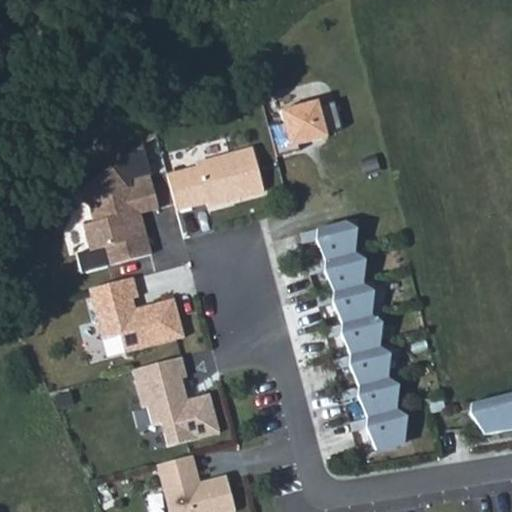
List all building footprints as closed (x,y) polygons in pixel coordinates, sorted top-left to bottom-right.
[(268,126),(277,156),(299,150),(298,145),(327,137),(326,133),(341,129),(334,102),(319,106),(317,100),(280,110),(283,123),(268,126)] [(197,167),(167,175),(176,210),(206,202),(207,206),(264,191),(252,148),(195,163),(197,167)] [(376,155),(362,159),(366,176),(381,172),(376,155)] [(125,183),(108,160),(76,186),(88,203),(92,218),(81,220),(88,248),(102,244),(107,262),(150,250),(143,226),(137,227),(133,209),(139,208),(157,203),(148,168),(128,175),(131,183),(125,183)] [(143,226),(139,208),(133,209),(137,227),(143,226)] [(214,208),(186,214),(191,237),(219,230),(214,208)] [(358,219),(345,222),(356,230),(358,219)] [(345,222),(317,229),(313,242),(325,262),(321,273),(333,293),(329,304),(342,324),(338,335),(350,356),(346,367),(358,387),(354,399),(366,419),(363,430),(377,450),(404,444),(406,418),(397,409),(398,387),(387,378),(389,355),(380,347),(381,324),(371,316),(372,293),(363,284),(364,261),(355,253),(356,230),(345,222)] [(317,229),(299,234),(302,244),(313,242),(317,229)] [(366,250),(355,253),(364,261),(366,250)] [(321,273),(325,262),(308,266),(311,276),(321,273)] [(138,298),(133,278),(88,290),(102,339),(119,334),(124,352),(184,336),(174,297),(135,309),(130,311),(127,300),(132,299),(138,298)] [(374,281),(363,284),(372,293),(374,281)] [(329,304),(333,293),(316,298),(318,307),(329,304)] [(383,313),(371,316),(381,324),(383,313)] [(338,335),(342,324),(324,329),(327,339),(338,335)] [(391,344),(380,347),(389,355),(391,344)] [(346,367),(350,356),(332,361),(335,370),(346,367)] [(181,357),(132,371),(143,408),(148,407),(153,426),(161,424),(167,447),(219,433),(209,394),(186,400),(182,401),(181,397),(184,393),(181,379),(187,377),(181,357)] [(399,375),(387,378),(398,387),(399,375)] [(354,399),(358,387),(341,392),(343,401),(354,399)] [(511,393),(471,404),(470,414),(484,435),(511,430),(511,393)] [(447,410),(444,399),(428,402),(431,414),(447,410)] [(408,407),(397,409),(406,418),(408,407)] [(363,430),(366,419),(349,423),(352,433),(363,430)] [(196,473),(192,456),(156,466),(168,511),(233,511),(235,511),(226,476),(199,483),(196,484),(192,474),(196,473)]
